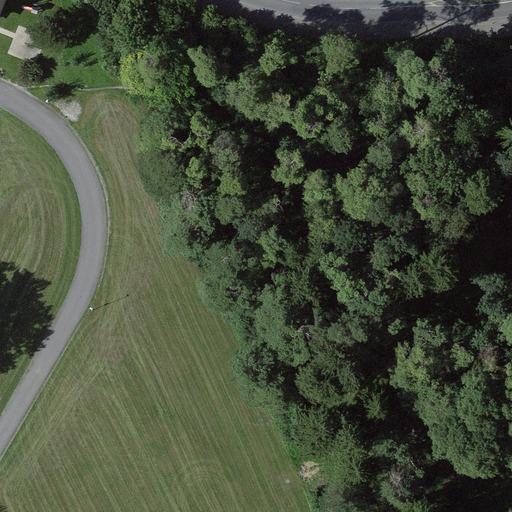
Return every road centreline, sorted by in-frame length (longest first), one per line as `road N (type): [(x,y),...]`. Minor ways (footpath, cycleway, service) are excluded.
road 1 (residential): [(0,96),(50,121),(79,164),(95,224),(81,298),(0,437)]
road 2 (tertiary): [(279,0),(384,9),(483,0)]
